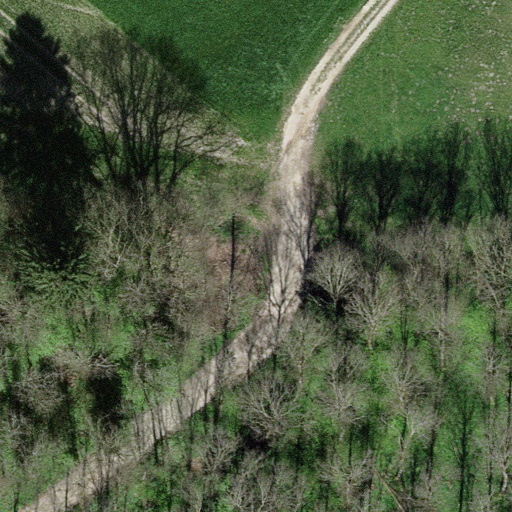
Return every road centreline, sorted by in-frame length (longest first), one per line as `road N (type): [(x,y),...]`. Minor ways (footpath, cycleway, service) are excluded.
road 1 (track): [(55,511),(293,332),(288,117),(384,0)]
road 2 (track): [(511,252),(291,250)]
